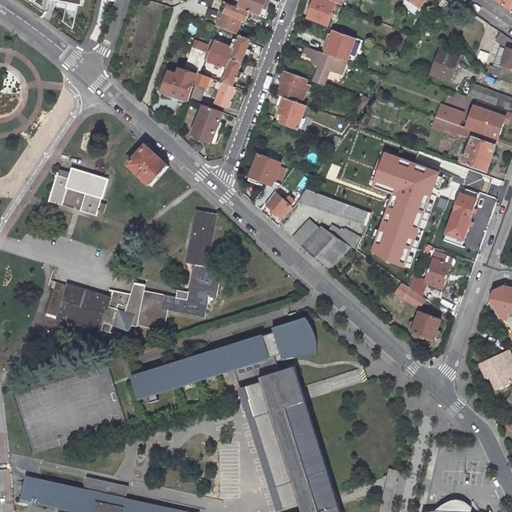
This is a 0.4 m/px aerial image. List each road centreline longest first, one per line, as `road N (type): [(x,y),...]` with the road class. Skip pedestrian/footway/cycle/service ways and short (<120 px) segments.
road 1 (residential): [(219,189),(443,389)]
road 2 (residential): [(288,0),(219,189)]
road 3 (residential): [(87,72),(219,189)]
road 4 (residential): [(443,389),(489,267)]
road 5 (residential): [(443,389),(483,428),(511,490)]
